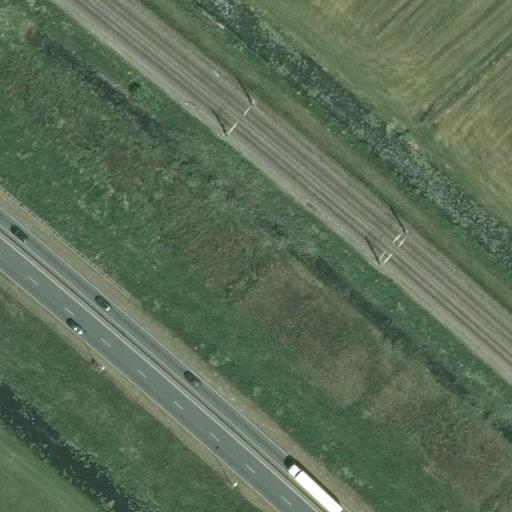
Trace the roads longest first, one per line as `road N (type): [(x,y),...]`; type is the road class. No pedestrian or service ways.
road 1 (trunk): [(333,511),(0,218)]
road 2 (trunk): [(0,255),(296,511)]
